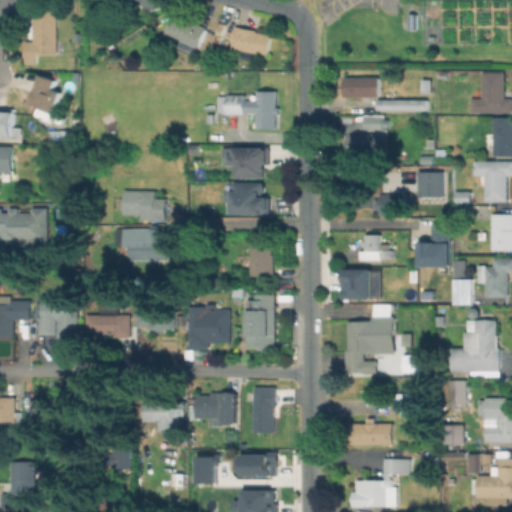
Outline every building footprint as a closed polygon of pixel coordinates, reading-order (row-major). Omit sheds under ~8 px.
[(164,0),(166,5),(146,11),(142,0),(132,0),(129,1),(128,0),(164,0)] [(59,13),(58,54),(36,54),(36,64),(28,64),(28,40),(36,40),(36,12),(59,13)] [(208,27),(199,46),(166,31),(174,12),(208,27)] [(272,33),(268,53),(233,46),(237,25),(272,33)] [(505,71),(506,97),(511,97),(511,111),(473,111),(473,97),(484,97),(483,72),(505,71)] [(64,94),(58,112),(32,103),(42,75),(56,80),(52,90),(64,94)] [(381,76),(381,95),(346,95),(346,76),(381,76)] [(432,80),(432,91),(421,91),(421,80),(432,80)] [(276,90),(276,127),(257,127),(257,112),(228,112),(228,94),(246,94),(246,99),(257,100),(256,90),(276,90)] [(407,109),(381,108),(381,98),(428,99),(427,109),(407,109)] [(24,126),(24,140),(0,140),(0,110),(14,110),(14,126),(24,126)] [(511,115),(511,154),(494,154),(495,115),(511,115)] [(383,116),(383,128),(365,128),(365,116),(383,116)] [(376,153),(351,153),(351,134),(375,134),(376,153)] [(0,147),(14,147),(14,174),(1,174),(1,191),(0,191),(0,147)] [(268,165),(268,178),(237,178),(238,157),(227,157),(227,149),(268,149),(268,165)] [(432,153),(432,163),(419,163),(419,153),(432,153)] [(511,159),(511,173),(508,173),(508,199),(486,200),(486,174),(475,174),(475,160),(511,159)] [(445,173),(444,196),(421,196),(421,173),(445,173)] [(263,183),(263,194),(273,194),(273,214),(233,214),(234,201),(225,201),(225,191),(234,191),(234,183),(263,183)] [(169,197),(168,219),(144,218),(145,213),(126,213),(126,189),(157,190),(157,197),(169,197)] [(406,192),(405,214),(382,213),(382,193),(398,193),(398,189),(404,189),(404,192),(406,192)] [(471,190),(471,203),(456,203),(456,190),(471,190)] [(472,216),(459,217),(459,206),(471,205),(472,216)] [(51,209),(50,245),(0,244),(0,211),(40,211),(40,209),(51,209)] [(511,213),(511,248),(493,248),(493,213),(511,213)] [(455,222),(456,265),(424,265),(424,241),(438,241),(437,222),(455,222)] [(170,228),(171,258),(131,259),(131,256),(119,256),(118,228),(170,228)] [(364,233),(380,233),(380,243),(388,243),(388,250),(392,250),(392,257),(379,257),(379,259),(359,259),(359,250),(364,250),(364,245),(361,245),(361,239),(364,239),(364,233)] [(274,236),(274,253),(275,253),(275,274),(251,274),(251,236),(274,236)] [(511,257),(511,271),(509,271),(509,295),(487,295),(487,281),(479,281),(479,264),(487,264),(487,265),(496,265),(495,257),(511,257)] [(466,260),(466,276),(458,276),(458,260),(466,260)] [(376,269),(376,298),(349,298),(349,269),(376,269)] [(473,278),(473,302),(455,302),(455,278),(473,278)] [(424,289),(438,290),(438,299),(424,298),(424,289)] [(278,296),(277,350),(249,350),(249,298),(268,298),(268,296),(278,296)] [(31,299),(32,318),(15,318),(15,335),(0,335),(0,303),(12,303),(12,299),(31,299)] [(79,300),(80,335),(60,336),(59,318),(43,318),(43,300),(79,300)] [(169,305),(169,325),(140,325),(141,304),(169,305)] [(395,306),(395,354),(368,354),(368,360),(377,360),(377,372),(350,372),(350,323),(378,323),(378,305),(395,306)] [(231,335),(231,344),(205,344),(205,348),(191,348),(191,308),(220,308),(220,313),(232,313),(231,335)] [(132,313),(132,335),(116,335),(116,332),(89,332),(88,314),(132,313)] [(497,330),(497,349),(503,349),(503,377),(454,377),(454,349),(469,349),(469,321),(497,321),(497,330)] [(415,332),(414,344),(402,344),(402,332),(415,332)] [(420,356),(420,372),(406,372),(406,356),(420,356)] [(468,379),(469,405),(451,405),(450,379),(468,379)] [(275,406),(275,430),(255,430),(255,387),(278,387),(278,406),(275,406)] [(423,392),(423,410),(401,411),(400,392),(423,392)] [(237,393),(237,422),(223,422),(223,416),(199,417),(198,394),(237,393)] [(0,396),(17,395),(17,410),(23,410),(23,435),(15,435),(15,429),(0,429),(0,396)] [(72,396),(72,417),(31,417),(31,399),(59,398),(59,396),(72,396)] [(511,399),(511,442),(486,442),(486,415),(482,415),(482,399),(511,399)] [(179,400),(178,422),(174,422),(173,430),(159,430),(159,420),(145,420),(145,400),(179,400)] [(393,424),(393,445),(355,444),(355,424),(393,424)] [(465,426),(465,442),(451,442),(451,426),(465,426)] [(466,449),(466,459),(440,459),(440,449),(466,449)] [(134,452),(134,468),(116,468),(116,451),(134,452)] [(241,453),(262,453),(262,451),(277,451),(277,475),(241,475),(241,453)] [(219,453),(220,464),(216,464),(217,482),(197,482),(197,455),(214,455),(214,453),(219,453)] [(482,470),(469,470),(468,453),(481,453),(482,470)] [(412,457),(412,472),(393,472),(393,485),(387,485),(388,504),(354,505),(354,491),(358,491),(358,479),(386,478),(385,458),(412,457)] [(43,482),(42,503),(37,503),(37,509),(6,509),(6,497),(13,497),(13,462),(36,462),(36,482),(43,482)] [(511,466),(511,496),(479,496),(479,474),(492,474),(492,466),(511,466)] [(274,489),(274,502),(277,502),(277,511),(242,511),(232,511),(232,499),(243,499),(243,489),(274,489)]
